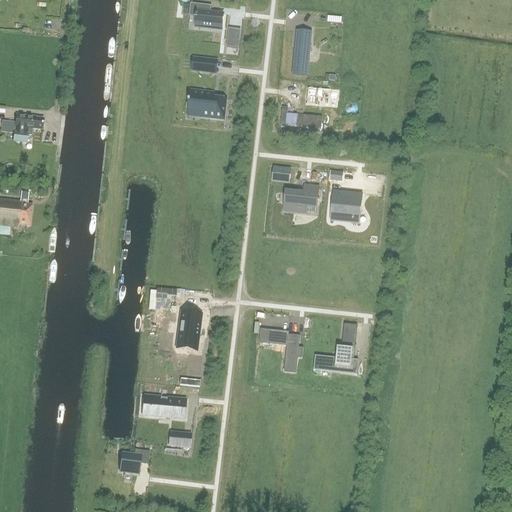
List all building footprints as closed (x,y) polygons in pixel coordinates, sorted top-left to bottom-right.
[(222,29),(224,15),(211,13),(212,6),(198,5),(195,26),(222,29)] [(297,32),(293,73),(293,76),(307,77),(308,75),(312,33),(304,32),(297,32)] [(239,49),(240,40),(228,39),(227,47),(239,49)] [(193,59),(192,70),(206,72),(208,60),(193,59)] [(307,87),(305,105),(338,109),(340,90),(307,87)] [(189,101),(188,111),(204,113),(203,117),(223,119),(225,100),(212,98),(213,95),(191,92),(190,101),(189,101)] [(282,107),(280,126),(321,129),(322,117),(293,114),(294,108),(282,107)] [(35,117),(24,116),(24,119),(16,118),(16,116),(15,124),(2,123),(1,134),(14,135),(14,143),(27,144),(28,136),(31,136),(32,130),(42,130),(42,120),(35,119),(35,117)] [(290,172),(274,170),(273,180),(289,182),(290,172)] [(331,172),(330,180),(343,182),(344,174),(331,172)] [(360,193),(333,190),(330,216),(358,219),(360,193)] [(32,205),(28,205),(29,193),(22,193),(21,202),(0,199),(0,225),(18,228),(19,226),(30,227),(32,205)] [(317,207),(318,196),(287,193),(285,209),(306,212),(307,206),(317,207)] [(187,292),(185,304),(194,305),(196,293),(187,292)] [(198,347),(202,315),(183,313),(179,344),(198,347)] [(261,326),(284,326),(284,315),(261,314),(261,326)] [(356,326),(344,325),(343,333),(355,335),(356,326)] [(289,333),(261,330),(260,343),(287,345),(284,372),(285,372),(285,371),(296,372),(296,373),(298,357),(303,358),(303,357),(302,357),(303,349),(304,349),(299,348),(300,337),(289,336),(289,333)] [(315,356),(314,371),(315,371),(316,368),(355,372),(356,376),(357,376),(359,361),(352,360),(353,350),(338,348),(337,359),(315,356)] [(148,416),(184,419),(186,401),(150,398),(148,416)] [(190,448),(191,436),(171,434),(170,440),(178,441),(178,447),(189,448),(190,448)] [(122,455),(120,472),(139,474),(141,457),(122,455)]
